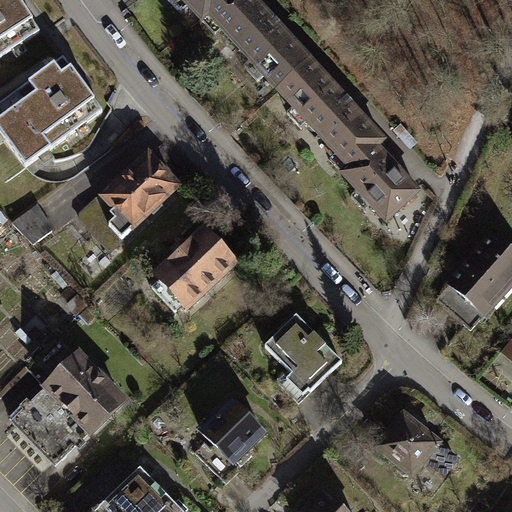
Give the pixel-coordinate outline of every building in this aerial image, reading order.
[(0,0),(0,58),(39,33),(17,0),(0,0)] [(207,14),(221,0),(182,0),(201,19),(207,14)] [(221,0),(207,14),(279,92),(310,63),(251,0),(221,0)] [(102,113),(63,59),(0,104),(0,132),(26,168),(102,113)] [(310,63),(279,92),(351,169),(375,147),(382,140),(310,63)] [(375,147),(351,169),(344,176),(386,221),(417,192),(375,147)] [(108,225),(122,240),(177,187),(148,157),(104,199),(119,215),(108,225)] [(109,253),(122,240),(108,225),(119,215),(104,199),(100,195),(80,213),(80,220),(109,253)] [(14,225),(35,247),(55,232),(38,207),(14,225)] [(151,289),(174,314),(183,306),(187,310),(234,264),(203,232),(156,278),(159,281),(151,289)] [(471,331),(511,283),(511,253),(492,237),(436,301),(471,331)] [(98,247),(81,263),(96,279),(113,263),(98,247)] [(296,317),(265,348),(288,371),(309,392),(310,394),(342,363),(296,317)] [(511,340),(501,355),(511,363),(511,340)] [(121,403),(78,359),(46,389),(90,433),(121,403)] [(309,392),(288,371),(278,381),(299,402),(309,392)] [(90,433),(46,389),(12,423),(56,467),(90,433)] [(234,403),(202,435),(208,440),(194,453),(222,481),(250,455),(245,451),(263,433),(234,403)] [(404,418),(379,448),(397,463),(397,470),(403,476),(410,474),(412,476),(425,461),(443,476),(456,460),(404,418)] [(180,511),(139,469),(97,510),(99,511),(180,511)] [(343,511),(326,494),(307,511),(343,511)]
